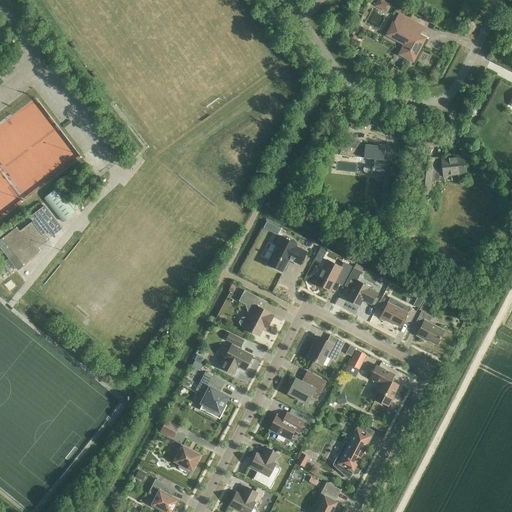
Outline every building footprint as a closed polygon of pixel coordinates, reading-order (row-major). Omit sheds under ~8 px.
[(384,0),(377,0),(375,5),(387,12),(392,4),(384,0)] [(399,54),(412,61),(424,38),(415,33),(419,26),(397,14),(387,35),(404,44),(399,54)] [(339,156),(355,157),(361,143),(348,136),(339,156)] [(385,146),(385,147),(365,145),(363,158),(374,159),(372,174),(389,176),(391,161),(392,161),(393,147),(385,146)] [(439,177),(466,173),(464,157),(442,159),(441,160),(434,159),(434,158),(421,157),(417,192),(429,194),(430,190),(436,190),(437,181),(438,181),(439,177)] [(44,198),(62,222),(75,212),(56,188),(44,198)] [(37,248),(48,239),(61,229),(44,206),(30,217),(33,221),(20,231),(16,227),(0,240),(0,247),(18,270),(40,252),(37,248)] [(297,244),(281,236),(267,263),(271,266),(273,267),(274,268),(276,269),(278,269),(283,272),(287,262),(286,262),(288,257),(293,259),(292,261),(300,265),(306,251),(296,246),(297,244)] [(315,283),(330,291),(337,278),(344,281),(351,267),(344,263),(341,267),(326,260),(315,283)] [(352,270),(344,285),(351,289),(346,299),(359,306),(362,300),(371,305),(371,304),(375,297),(377,293),(368,288),(369,287),(357,280),(361,272),(361,271),(357,269),(353,268),(352,270)] [(244,327),(244,328),(259,336),(266,323),(268,324),(273,315),(270,314),(271,313),(253,304),(257,297),(245,290),(239,301),(245,304),(249,317),(241,318),(239,322),(241,325),(244,327)] [(419,310),(420,308),(424,301),(418,297),(412,309),(410,308),(407,313),(387,303),(380,317),(400,327),(403,322),(409,325),(417,309),(419,310)] [(436,345),(444,330),(428,322),(431,316),(421,311),(415,323),(421,326),(416,335),(424,340),(425,339),(436,345)] [(244,372),(245,370),(252,356),(239,349),(244,340),(229,333),(226,340),(232,343),(231,345),(223,361),(224,362),(220,369),(232,376),(236,368),(244,372)] [(311,348),(307,357),(322,365),(330,349),(338,353),(344,342),(330,335),(327,341),(318,336),(312,349),(311,348)] [(351,356),(355,348),(350,345),(345,353),(351,356)] [(365,356),(356,351),(347,369),(356,373),(365,356)] [(194,360),(200,363),(203,358),(197,354),(194,360)] [(388,406),(399,385),(391,381),(394,374),(376,365),(369,378),(381,384),(373,399),(388,406)] [(202,404),(199,409),(200,410),(200,409),(219,419),(226,405),(224,404),(226,400),(217,395),(218,392),(219,392),(224,382),(205,372),(196,390),(205,395),(201,403),(202,404)] [(288,393),(307,403),(311,396),(316,399),(326,381),(307,372),(303,379),(304,379),(303,383),(295,379),(288,393)] [(269,429),(289,439),(294,431),(298,433),(304,421),(287,412),(284,419),(276,415),(269,429)] [(167,421),(161,432),(172,438),(178,426),(167,421)] [(347,448),(343,446),(335,462),(344,466),(341,472),(348,478),(347,479),(348,479),(359,457),(360,457),(364,450),(363,450),(370,436),(357,429),(347,448)] [(196,460),(199,455),(182,446),(175,461),(180,463),(177,467),(187,472),(189,468),(193,470),(198,461),(196,460)] [(275,463),(273,462),(277,454),(267,448),(262,457),(256,454),(249,467),(260,472),(256,480),(267,485),(271,478),(268,476),(275,463)] [(304,467),(309,457),(302,453),(296,464),(304,467)] [(135,477),(142,481),(146,474),(139,470),(135,477)] [(167,511),(170,511),(177,500),(171,497),(174,489),(156,479),(149,492),(156,496),(152,504),(167,511)] [(330,511),(335,503),(333,501),(339,489),(326,482),(313,507),(318,509),(316,511),(330,511)] [(236,493),(229,506),(240,511),(249,511),(255,502),(252,501),(257,493),(246,487),(243,493),(245,494),(243,496),(236,493)]
